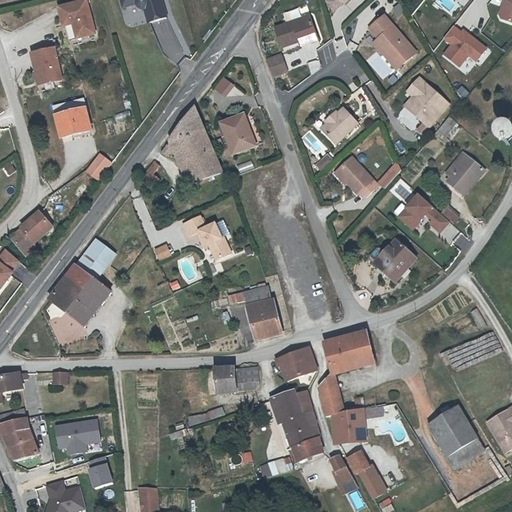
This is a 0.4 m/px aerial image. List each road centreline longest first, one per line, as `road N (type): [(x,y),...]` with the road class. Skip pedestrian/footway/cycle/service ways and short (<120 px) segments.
road 1 (secondary): [(235,31),(0,344)]
road 2 (unclassified): [(362,320),(242,361),(17,365),(0,356)]
road 3 (residential): [(362,320),(251,48),(235,31)]
road 4 (unclassified): [(511,190),(462,267),(435,292),(362,320)]
road 5 (unclassified): [(0,235),(27,207),(30,170),(0,54)]
road 6 (unknown): [(275,110),(354,53),(383,8)]
